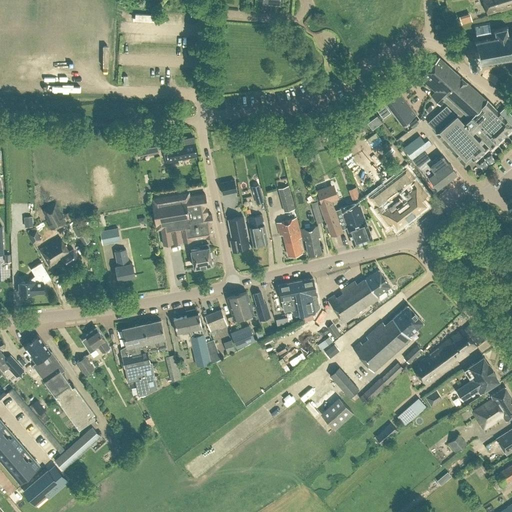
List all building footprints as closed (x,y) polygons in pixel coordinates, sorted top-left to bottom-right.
[(499,11),(511,7),(510,4),(511,3),(510,0),(482,0),(486,12),(499,9),(499,11)] [(474,65),(475,64),(490,61),(490,62),(492,62),(491,61),(501,59),(501,60),(502,60),(502,59),(510,57),(511,59),(511,58),(511,35),(509,36),(509,34),(507,34),(506,29),(507,26),(506,26),(505,27),(495,30),(493,29),(492,30),(494,31),(496,36),(487,38),(486,36),(485,37),(486,38),(476,40),(474,39),(473,40),(475,41),(476,46),(466,48),(468,60),(474,59),(475,62),(473,64),(474,65)] [(438,56),(420,77),(435,91),(421,105),(430,114),(444,100),(448,103),(458,113),(457,114),(463,122),(486,100),(438,56)] [(396,87),(382,98),(401,124),(416,113),(396,87)] [(446,105),(427,122),(464,163),(471,157),(473,159),(488,146),(490,148),(511,126),(511,114),(504,107),(499,112),(487,99),(486,100),(463,122),(457,114),(455,115),(446,105)] [(360,104),(352,110),(356,115),(364,108),(360,104)] [(372,129),(381,122),(376,115),(367,122),(372,129)] [(415,118),(408,123),(412,128),(417,125),(416,123),(418,122),(415,118)] [(394,157),(400,153),(382,129),(376,133),(394,157)] [(163,145),(166,164),(179,162),(178,159),(196,155),(193,137),(181,139),(181,142),(163,145)] [(311,137),(301,140),(304,152),(314,149),(311,137)] [(428,138),(407,153),(411,158),(432,143),(428,138)] [(155,139),(134,143),(136,155),(157,151),(155,139)] [(345,139),(338,142),(348,160),(354,156),(345,139)] [(429,166),(434,172),(429,176),(437,187),(456,172),(448,162),(447,162),(442,155),(429,166)] [(393,221),(396,225),(425,203),(422,198),(427,194),(406,168),(369,197),(376,206),(374,207),(388,224),(393,221)] [(236,191),(233,179),(220,182),(222,193),(236,191)] [(328,186),(317,190),(321,202),(319,203),(320,205),(326,222),(325,222),(326,225),(326,224),(327,224),(331,235),(343,231),(342,228),(335,210),(335,208),(332,200),(333,200),(328,186)] [(356,186),(348,189),(352,198),(360,196),(356,186)] [(253,190),(257,202),(264,200),(261,188),(253,190)] [(290,191),(280,194),(284,211),(295,208),(290,191)] [(164,244),(191,239),(207,237),(215,235),(211,213),(208,213),(204,193),(185,196),(184,192),(151,198),(156,226),(161,225),(164,244)] [(323,221),(317,200),(310,202),(316,222),(323,221)] [(372,238),(358,200),(340,207),(340,208),(335,210),(342,228),(346,227),(345,225),(347,225),(354,245),(372,238)] [(41,209),(51,229),(66,222),(56,202),(41,209)] [(249,217),(254,244),(268,241),(263,214),(249,217)] [(32,215),(24,216),(25,226),(33,225),(32,223),(32,215)] [(231,239),(233,250),(241,249),(241,247),(250,245),(244,216),(229,219),(233,239),(231,239)] [(301,237),(296,217),(277,222),(280,235),(283,234),(288,255),(302,252),(299,238),(301,237)] [(72,227),(78,237),(79,236),(84,244),(90,240),(86,232),(87,231),(82,221),(72,227)] [(0,245),(2,245),(3,245),(10,245),(10,241),(3,241),(2,225),(0,225),(0,245)] [(321,251),(318,236),(320,236),(317,225),(301,228),(303,239),(305,239),(308,254),(321,251)] [(32,243),(40,239),(41,239),(40,237),(35,226),(26,230),(32,243)] [(100,231),(103,244),(120,240),(118,227),(100,231)] [(40,249),(50,266),(61,259),(66,266),(79,258),(73,248),(68,251),(59,236),(40,249)] [(190,243),(191,249),(194,267),(206,265),(207,265),(209,265),(210,264),(212,263),(207,237),(191,239),(192,242),(190,243)] [(129,263),(126,248),(115,250),(118,265),(115,265),(118,278),(135,275),(132,262),(129,263)] [(28,292),(44,292),(44,283),(51,279),(41,263),(31,269),(35,276),(28,282),(28,285),(28,292)] [(377,295),(391,286),(379,268),(357,284),(354,280),(340,291),(342,294),(335,298),(333,295),(327,299),(343,323),(379,298),(377,295)] [(293,281),(300,314),(314,311),(314,310),(316,310),(319,307),(313,277),(293,281)] [(281,300),(283,299),(285,311),(293,309),(294,314),(295,314),(299,313),(300,314),(293,281),(278,284),(281,300)] [(227,297),(234,319),(254,313),(247,291),(227,297)] [(265,302),(261,291),(253,294),(257,304),(255,305),(260,320),(271,316),(266,302),(265,302)] [(408,335),(422,322),(407,305),(386,324),(383,321),(366,336),(369,339),(363,344),(360,341),(353,347),(374,371),(411,338),(408,335)] [(204,315),(210,330),(212,334),(221,331),(220,327),(226,324),(227,324),(227,325),(227,324),(221,309),(204,315)] [(192,345),(196,365),(214,360),(220,357),(213,339),(206,341),(198,312),(186,315),(190,336),(186,337),(189,346),(192,345)] [(178,338),(186,337),(190,336),(186,315),(174,318),(178,338)] [(324,319),(329,331),(336,328),(330,316),(324,319)] [(287,317),(276,319),(277,325),(288,323),(287,317)] [(311,335),(316,334),(314,325),(313,326),(311,318),(307,320),(311,335)] [(122,367),(124,366),(126,372),(128,381),(135,380),(138,395),(146,393),(152,390),(157,388),(151,362),(149,362),(147,350),(150,349),(153,351),(155,350),(157,348),(160,347),(162,349),(165,348),(166,346),(161,320),(122,329),(127,348),(120,349),(123,359),(120,360),(122,367)] [(237,347),(255,340),(249,324),(230,331),(237,347)] [(109,346),(96,327),(86,334),(87,336),(81,339),(90,352),(95,348),(94,347),(98,344),(102,351),(109,346)] [(429,355),(413,367),(417,372),(418,379),(422,378),(425,383),(435,376),(433,373),(438,369),(440,372),(451,364),(449,361),(455,356),(459,360),(469,353),(467,351),(476,345),(462,328),(428,354),(429,355)] [(333,332),(324,339),(328,344),(337,337),(333,332)] [(38,334),(23,345),(36,362),(33,364),(56,397),(79,429),(97,415),(73,382),(71,384),(61,370),(64,369),(57,360),(38,334)] [(0,367),(3,370),(7,366),(16,376),(24,369),(11,354),(7,358),(0,350),(0,346),(5,344),(1,338),(0,338),(0,367)] [(224,342),(228,352),(234,350),(231,339),(224,342)] [(307,341),(300,347),(304,352),(312,347),(307,341)] [(334,343),(324,351),(329,357),(339,349),(334,343)] [(403,356),(409,362),(423,349),(417,343),(403,356)] [(175,354),(168,355),(174,379),(181,377),(175,354)] [(76,361),(85,374),(94,368),(85,355),(76,361)] [(483,356),(465,369),(472,379),(456,389),(463,399),(478,389),(479,392),(498,379),(494,373),(495,372),(489,363),(488,364),(483,356)] [(360,396),(366,403),(404,368),(398,361),(360,396)] [(329,374),(349,397),(359,388),(339,366),(329,374)] [(506,420),(511,416),(511,397),(505,386),(491,395),(493,398),(472,411),(483,428),(503,416),(506,420)] [(13,387),(8,391),(15,399),(19,395),(13,387)] [(19,395),(15,399),(21,406),(26,402),(19,395)] [(417,398),(397,416),(405,425),(425,407),(417,398)] [(31,404),(39,414),(45,409),(38,399),(31,404)] [(341,399),(323,415),(334,428),(335,429),(353,413),(341,399)] [(26,402),(21,406),(28,414),(32,410),(26,402)] [(32,410),(28,414),(34,422),(39,418),(32,410)] [(386,419),(395,423),(397,418),(388,414),(386,419)] [(0,417),(0,450),(23,478),(39,464),(0,417)] [(39,418),(34,422),(60,452),(64,448),(39,418)] [(390,422),(375,436),(382,444),(398,430),(390,422)] [(64,468),(79,455),(101,436),(92,426),(55,459),(64,468)] [(496,437),(507,453),(511,449),(511,432),(510,430),(496,437)] [(447,443),(455,452),(466,443),(459,434),(447,443)] [(511,463),(497,474),(503,484),(511,478),(511,463)] [(48,470),(24,490),(37,505),(67,479),(56,467),(50,472),(48,470)] [(447,471),(437,480),(440,484),(450,475),(447,471)]
